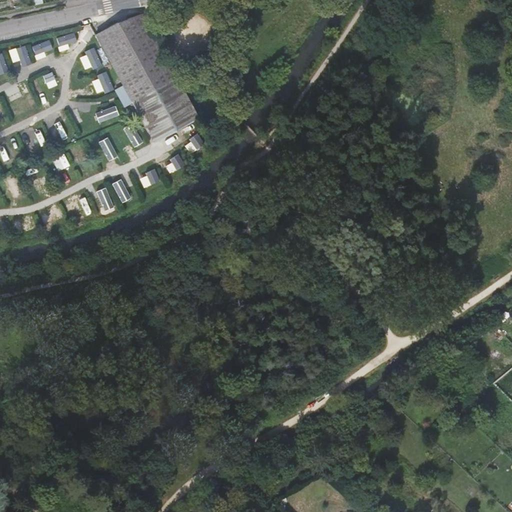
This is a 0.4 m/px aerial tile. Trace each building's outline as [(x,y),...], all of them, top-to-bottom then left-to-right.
[(143,12),(97,35),(124,87),(132,102),(153,143),(199,119),(143,12)] [(68,36),(62,39),(68,51),(74,48),(68,36)] [(50,43),(44,46),(48,56),(54,53),(50,43)] [(21,48),(13,52),(18,64),(26,61),(21,48)] [(102,62),(96,48),(90,51),(96,65),(102,62)] [(58,87),(54,78),(45,83),(48,91),(58,87)] [(114,92),(109,79),(101,81),(106,95),(114,92)] [(132,102),(124,87),(115,91),(119,97),(124,107),(130,103),(132,102)] [(23,112),(36,106),(30,92),(17,97),(23,112)] [(99,122),(120,114),(116,104),(95,112),(99,122)] [(125,127),(135,146),(143,142),(133,123),(125,127)] [(99,140),(109,160),(118,156),(109,136),(99,140)] [(59,171),(71,165),(65,153),(53,159),(59,171)] [(28,170),(33,183),(46,179),(40,165),(28,170)] [(140,176),(144,185),(159,180),(156,170),(140,176)] [(122,202),(132,197),(121,178),(112,183),(122,202)] [(96,190),(105,210),(114,206),(106,186),(96,190)] [(402,384),(393,392),(399,398),(407,389),(402,384)]
